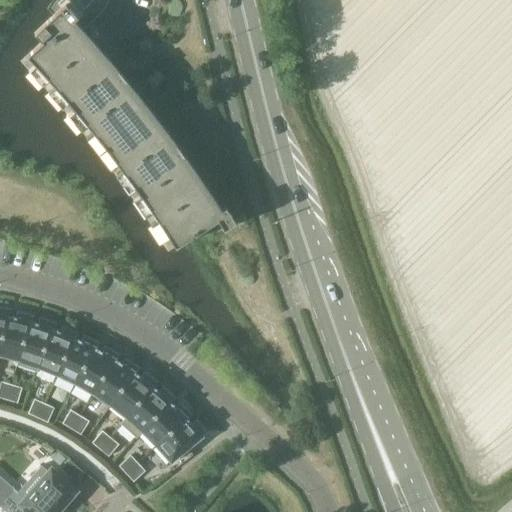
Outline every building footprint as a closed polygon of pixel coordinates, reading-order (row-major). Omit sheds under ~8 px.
[(176,145),(125,79),(118,70),(77,24),(73,19),(77,16),(65,3),(54,13),(34,32),(42,41),(21,61),(35,76),(62,107),(74,121),(93,145),(104,159),(123,184),(134,198),(139,206),(157,232),(161,239),(168,249),(174,245),(174,246),(218,218),(224,229),(235,222),(225,207),(221,210),(183,154),(176,145)] [(0,350),(8,316),(9,316),(10,310),(0,307),(0,350)] [(0,350),(0,354),(18,359),(19,360),(30,321),(31,322),(33,316),(18,311),(16,317),(9,316),(8,316),(0,350)] [(19,360),(18,359),(16,365),(37,372),(39,366),(38,366),(52,329),(53,329),(55,323),(40,318),(38,324),(31,322),(30,321),(19,360)] [(60,331),(53,329),(52,329),(38,366),(39,366),(57,374),(74,338),(77,332),(63,326),(60,331)] [(74,338),(57,374),(76,383),(94,348),(95,348),(98,343),(84,335),(81,341),(74,338)] [(102,352),(95,348),(94,348),(76,383),(93,393),(115,359),(115,360),(118,354),(105,346),(102,352)] [(122,364),(115,360),(115,359),(93,393),(110,404),(134,372),(134,373),(138,368),(125,359),(122,364)] [(141,377),(134,373),(134,372),(110,404),(126,416),(127,417),(152,386),(153,387),(157,382),(144,372),(141,377)] [(0,384),(0,397),(7,400),(11,385),(1,382),(0,384)] [(7,400),(17,403),(22,388),(11,385),(7,400)] [(136,438),(143,431),(142,430),(170,401),(170,402),(174,397),(163,387),(159,392),(153,387),(152,386),(127,417),(126,416),(120,424),(136,438)] [(28,413),(37,418),(44,403),(34,399),(28,413)] [(142,430),(143,431),(157,445),(186,418),(191,414),(180,403),(176,407),(170,402),(170,401),(142,430)] [(37,418),(47,422),(54,407),(44,403),(37,418)] [(62,423),(71,429),(79,415),(70,410),(62,423)] [(71,429),(80,434),(89,421),(79,415),(71,429)] [(171,461),(188,447),(206,432),(196,420),(192,424),(186,418),(157,445),(171,461)] [(92,443),(100,449),(110,437),(102,430),(92,443)] [(100,449),(108,456),(118,444),(110,437),(100,449)] [(119,466),(126,474),(138,463),(130,455),(119,466)] [(74,460),(65,470),(73,478),(82,468),(74,460)] [(126,474),(133,481),(145,470),(138,463),(126,474)] [(41,465),(16,493),(13,490),(0,503),(0,507),(5,511),(55,511),(75,490),(51,469),(48,472),(41,465)]
